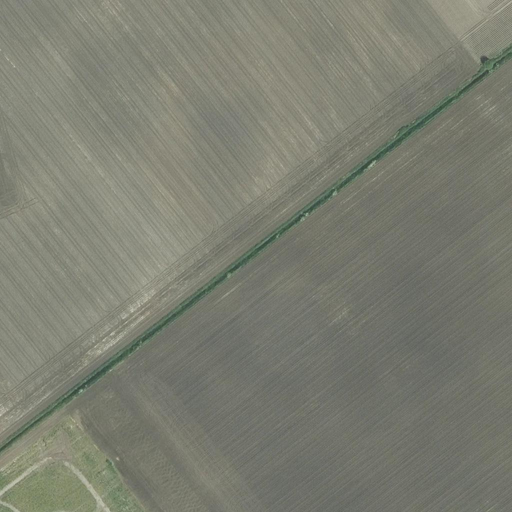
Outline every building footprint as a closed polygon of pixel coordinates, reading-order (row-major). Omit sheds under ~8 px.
[(0,478),(0,502),(65,452),(54,437),(0,478)] [(0,505),(0,511),(20,511),(84,464),(72,449),(0,505)] [(25,511),(55,511),(97,481),(86,466),(25,511)] [(60,511),(90,511),(109,497),(98,483),(60,511)] [(94,511),(120,511),(111,499),(94,511)]
